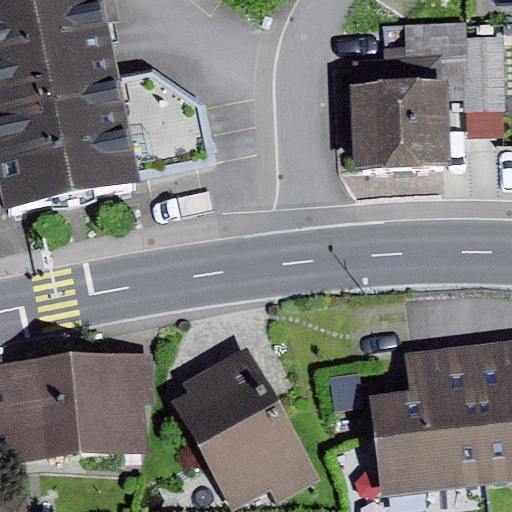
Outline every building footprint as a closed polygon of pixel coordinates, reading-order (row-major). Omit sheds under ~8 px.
[(117,81),(100,0),(0,0),(0,209),(2,219),(73,205),(144,191),(141,176),(214,161),(204,109),(152,74),(117,81)] [(409,72),(354,72),(356,191),(471,189),(469,35),(409,36),(409,72)] [(511,342),(472,347),(489,488),(511,485),(511,342)] [(489,488),(472,347),(408,355),(413,397),(371,403),(383,502),(489,488)] [(174,405),(231,511),(239,511),(271,495),(277,507),(323,482),(251,349),(184,384),(190,396),(174,405)] [(154,360),(0,371),(0,466),(148,455),(144,407),(157,406),(154,360)] [(33,511),(30,496),(0,502),(0,511),(33,511)]
